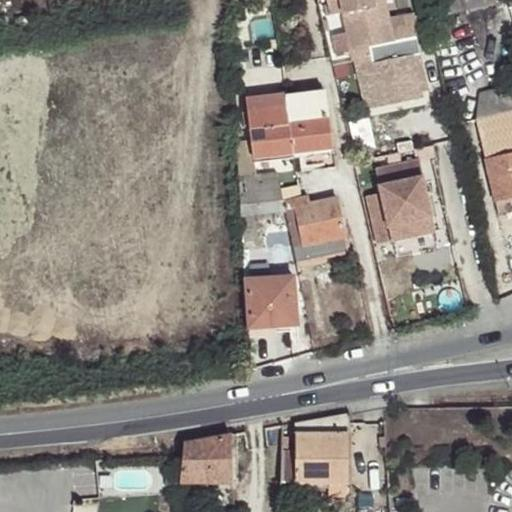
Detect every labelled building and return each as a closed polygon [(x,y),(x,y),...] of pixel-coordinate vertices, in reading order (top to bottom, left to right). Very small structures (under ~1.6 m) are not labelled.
[(421,97),(420,91),(412,56),(373,65),(369,47),(383,44),(372,0),(339,0),(353,61),(356,61),(367,108),(421,97)] [(372,0),(383,44),(393,41),(384,0),(372,0)] [(495,4),(493,0),(446,0),(450,15),(495,4)] [(421,54),(437,51),(432,32),(414,37),(418,55),(421,54)] [(430,89),(421,54),(418,55),(412,56),(420,91),(430,89)] [(478,95),(476,119),(511,110),(511,94),(496,97),(495,90),(478,95)] [(300,97),(287,99),(288,114),(289,123),(293,153),(333,148),(328,110),(325,111),(322,92),(300,95),(300,97)] [(246,101),(250,128),(262,126),(261,117),(280,115),(281,123),(289,123),(288,114),(287,99),(286,96),(246,101)] [(511,110),(476,119),(499,214),(511,210),(511,110)] [(262,126),(250,128),(252,148),(253,158),(293,153),(289,123),(281,123),(280,115),(261,117),(262,126)] [(238,150),(239,176),(255,175),(253,158),(252,148),(238,150)] [(383,192),(368,196),(378,244),(393,240),(390,226),(434,216),(421,158),(377,168),(383,192)] [(239,194),(240,216),(287,211),(284,199),(278,172),(255,175),(239,176),(239,194)] [(284,199),(287,211),(294,246),(296,259),(349,248),(337,198),(309,204),(307,194),(298,196),(284,199)] [(390,226),(393,240),(437,231),(434,216),(390,226)] [(250,316),(250,328),(290,324),(297,324),(294,276),(247,280),(250,316)] [(290,324),(250,328),(251,337),(276,336),(276,333),(291,332),(290,324)] [(351,417),(348,413),(314,419),(295,423),(296,453),(282,453),(282,481),(348,481),(351,417)] [(190,442),(185,443),(180,481),(232,482),(232,434),(209,438),(190,442)]
